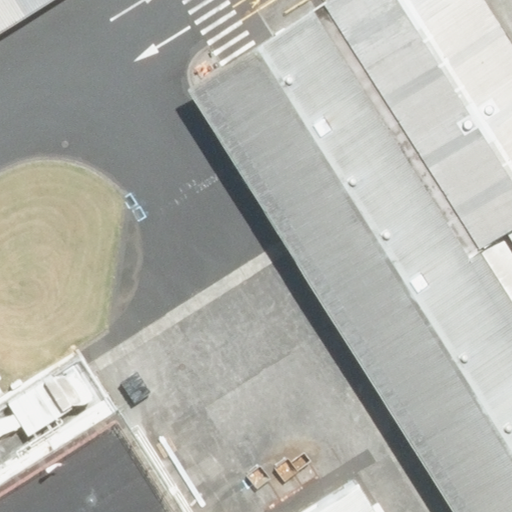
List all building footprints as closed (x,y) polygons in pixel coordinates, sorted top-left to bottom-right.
[(0,0),(0,46),(73,0),(0,0)] [(511,23),(497,0),(328,0),(316,8),(471,250),(511,223),(511,23)] [(460,511),(511,511),(511,313),(316,8),(189,89),(460,511)] [(0,396),(0,511),(193,511),(87,342),(0,396)] [(372,511),(358,489),(320,511),(372,511)]
